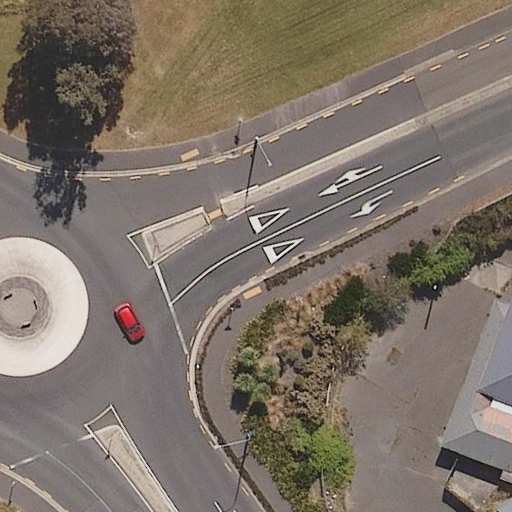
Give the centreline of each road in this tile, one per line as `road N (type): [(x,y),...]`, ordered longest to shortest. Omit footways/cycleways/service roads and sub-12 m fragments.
road 1 (residential): [(50,212),(109,207),(229,177),(511,50)]
road 2 (secondary): [(511,121),(262,239),(113,329)]
road 3 (secondary): [(112,336),(222,511)]
road 4 (secondary): [(112,511),(0,407)]
road 5 (secondary): [(50,212),(81,230),(104,258),(115,293),(113,329)]
road 6 (secondary): [(112,336),(74,386),(35,403),(0,402)]
